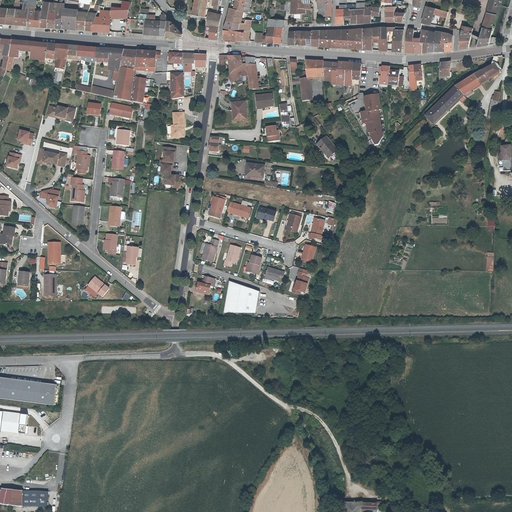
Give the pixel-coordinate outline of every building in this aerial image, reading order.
[(21,0),(20,0),(16,0),(14,8),(17,8),(15,24),(28,25),(31,9),(25,9),(20,9),(21,0)] [(49,26),(51,10),(48,10),(49,0),(45,0),(45,7),(44,8),(44,9),(44,10),(43,19),(42,24),(42,25),(49,26)] [(195,0),(193,14),(205,16),(208,0),(212,0),(212,4),(218,6),(219,0),(195,0)] [(245,0),(231,0),(231,3),(230,8),(235,9),(244,11),(245,0)] [(381,7),(380,12),(387,12),(386,22),(395,21),(395,16),(395,13),(405,13),(407,6),(396,5),(396,6),(395,8),(392,7),(392,1),(387,0),(386,0),(381,0),(381,3),(381,7)] [(491,3),(489,2),(487,11),(480,36),(479,39),(477,45),(489,44),(489,41),(491,41),(491,40),(491,38),(492,37),(492,36),(491,36),(492,30),(494,30),(495,25),(493,24),(496,13),(498,14),(499,12),(501,0),(491,0),(491,2),(491,3)] [(128,16),(129,1),(120,2),(121,4),(104,6),(104,13),(103,15),(102,30),(111,31),(111,18),(128,17),(128,16)] [(310,3),(292,2),(293,13),(297,13),(303,13),(306,13),(306,8),(311,8),(310,3)] [(426,6),(446,10),(446,6),(428,2),(427,2),(426,6)] [(65,10),(65,5),(65,4),(63,4),(55,3),(54,4),(54,11),(58,11),(56,27),(63,27),(65,10)] [(37,10),(38,5),(32,4),(31,9),(28,25),(35,25),(36,19),(37,10)] [(94,30),(97,18),(100,6),(97,5),(95,14),(91,13),(87,29),(94,30)] [(447,11),(446,10),(426,6),(426,7),(423,22),(430,23),(432,13),(446,16),(447,11)] [(0,22),(7,23),(9,8),(1,7),(0,10),(0,11),(0,22)] [(380,16),(380,12),(381,7),(366,7),(365,9),(365,15),(364,22),(371,22),(372,16),(380,16)] [(14,8),(9,8),(7,23),(15,24),(17,8),(14,8)] [(227,19),(242,22),(242,19),(244,11),(235,9),(234,16),(228,15),(228,16),(227,19)] [(345,16),(345,9),(337,9),(336,23),(344,23),(345,16)] [(358,16),(358,9),(347,9),(345,9),(345,16),(352,16),(352,23),(358,22),(358,16)] [(44,10),(37,10),(36,19),(35,25),(42,25),(42,24),(43,19),(44,10)] [(58,11),(54,11),(51,10),(49,26),(56,27),(58,11)] [(78,17),(79,11),(73,11),(65,10),(63,27),(77,28),(78,21),(78,17)] [(87,29),(91,13),(90,13),(79,11),(78,17),(78,21),(77,28),(87,29)] [(212,25),(211,31),(210,37),(218,38),(220,25),(221,20),(222,14),(218,14),(209,12),(208,20),(207,24),(212,25)] [(395,16),(395,21),(402,22),(405,13),(395,13),(395,16)] [(102,30),(103,15),(101,15),(101,18),(97,18),(94,30),(102,30)] [(161,24),(161,20),(156,20),(146,19),(145,33),(161,35),(161,24)] [(240,27),(242,22),(227,19),(225,29),(224,39),(237,39),(238,33),(238,32),(239,31),(239,30),(240,27)] [(284,23),(284,20),(269,19),(269,23),(269,26),(275,27),(283,27),(283,26),(284,26),(284,23)] [(251,20),(247,20),(246,23),(242,22),(240,27),(239,30),(239,31),(238,32),(238,33),(237,39),(249,40),(251,20)] [(172,21),(168,21),(168,34),(168,35),(182,36),(183,34),(172,21)] [(470,43),(473,27),(463,25),(462,29),(460,36),(460,48),(469,46),(470,43)] [(275,28),(269,27),(269,33),(268,33),(268,36),(264,36),(264,41),(267,42),(275,42),(275,28)] [(382,41),(380,41),(380,49),(388,50),(389,42),(394,43),(394,50),(402,50),(404,28),(401,28),(394,28),(392,28),(386,27),(382,28),(382,41)] [(192,29),(192,37),(204,36),(203,28),(192,29)] [(382,41),(382,28),(376,28),(364,29),(363,48),(373,48),(373,38),(380,38),(380,41),(382,41)] [(406,51),(423,51),(423,43),(421,43),(421,38),(414,38),(414,29),(410,29),(408,29),(406,43),(406,51)] [(320,45),(319,31),(312,30),(312,32),(312,44),(320,45)] [(327,45),(327,30),(319,31),(320,45),(327,45)] [(335,46),(336,30),(334,30),(327,30),(327,45),(335,46)] [(423,43),(423,51),(428,50),(429,42),(427,42),(428,31),(423,30),(422,30),(421,38),(421,43),(423,43)] [(296,43),(296,31),(291,31),(290,31),(289,32),(288,39),(288,44),(296,43)] [(434,50),(435,32),(428,31),(427,42),(429,42),(428,50),(434,50)] [(435,31),(435,32),(434,50),(444,50),(445,41),(442,41),(442,31),(436,31),(435,31)] [(445,41),(444,50),(452,48),(452,41),(453,35),(450,33),(442,31),(442,41),(445,41)] [(4,68),(6,69),(8,69),(10,55),(13,41),(3,40),(2,49),(5,50),(3,56),(6,57),(4,68)] [(13,41),(10,55),(20,57),(21,51),(26,51),(32,52),(33,43),(13,41)] [(47,53),(49,44),(33,43),(32,52),(33,52),(47,53)] [(58,58),(61,45),(49,44),(47,53),(46,56),(53,57),(58,58)] [(68,56),(70,46),(61,45),(58,58),(56,67),(65,69),(68,56)] [(70,46),(68,56),(77,57),(79,47),(70,46)] [(95,58),(97,48),(84,47),(82,57),(95,58)] [(123,55),(124,50),(97,48),(95,58),(117,59),(114,69),(119,70),(122,60),(123,55)] [(131,101),(132,101),(135,82),(136,77),(136,76),(137,70),(138,70),(146,70),(155,71),(156,57),(160,57),(161,52),(124,50),(123,55),(122,60),(119,70),(113,99),(131,101)] [(178,61),(178,63),(184,63),(184,62),(183,53),(170,52),(169,60),(178,61)] [(183,53),(184,62),(190,62),(195,62),(195,67),(207,67),(207,54),(183,53)] [(474,74),(481,83),(486,79),(486,78),(497,70),(496,68),(497,66),(495,63),(498,55),(493,56),(490,63),(489,67),(474,74)] [(242,65),(240,57),(227,56),(230,74),(242,65)] [(249,89),(257,88),(252,57),(245,57),(249,89)] [(314,78),(314,60),(306,60),(306,72),(307,78),(314,78)] [(323,80),(332,80),(332,73),(323,73),(323,63),(323,61),(314,60),(314,78),(323,78),(323,80)] [(440,62),(439,76),(449,76),(451,61),(440,62)] [(345,84),(345,62),(337,62),(337,64),(332,64),(332,73),(332,80),(331,84),(345,84)] [(352,83),(352,79),(353,63),(345,62),(345,84),(345,97),(347,97),(348,83),(352,83)] [(332,73),(332,64),(323,63),(323,73),(332,73)] [(360,79),(361,63),(353,63),(352,79),(360,79)] [(413,65),(416,81),(422,80),(420,64),(413,65)] [(390,70),(390,67),(380,66),(380,83),(390,82),(390,70)] [(390,70),(390,82),(390,89),(398,89),(398,88),(399,75),(399,71),(390,70)] [(172,99),(185,97),(184,73),(172,73),(171,73),(172,99)] [(481,83),(474,74),(472,75),(467,77),(453,87),(457,90),(464,95),(465,95),(472,89),(481,83)] [(135,82),(132,101),(143,103),(147,79),(136,77),(135,82)] [(310,100),(307,78),(300,79),(300,83),(300,85),(301,94),(302,100),(303,101),(310,100)] [(91,88),(90,94),(98,96),(100,82),(92,80),(91,88)] [(78,85),(78,91),(86,93),(90,94),(91,88),(78,85)] [(464,95),(457,90),(453,87),(444,96),(439,102),(449,110),(458,101),(464,95)] [(472,89),(465,95),(467,97),(474,92),(472,89)] [(265,107),(269,107),(273,106),(272,94),(256,96),(257,106),(265,106),(265,107)] [(379,94),(365,96),(367,110),(361,111),(362,117),(365,116),(366,121),(367,121),(368,132),(370,131),(372,138),(375,144),(378,143),(383,136),(379,109),(381,108),(379,94)] [(468,99),(464,95),(458,101),(462,104),(468,99)] [(498,97),(494,96),(492,96),(492,97),(491,99),(490,103),(497,105),(498,97)] [(232,103),(233,110),(234,110),(235,120),(247,119),(244,101),(232,103)] [(439,102),(427,117),(436,124),(449,110),(439,102)] [(131,117),(133,106),(112,103),(110,115),(131,117)] [(153,104),(148,104),(147,103),(147,106),(146,106),(144,117),(151,118),(153,104)] [(100,116),(101,106),(89,104),(88,115),(100,116)] [(296,126),(297,126),(295,118),(290,119),(290,116),(288,117),(286,104),(280,105),(282,119),(283,127),(295,127),(296,126)] [(52,105),(49,114),(57,116),(57,114),(74,119),(76,113),(74,113),(75,109),(69,107),(68,108),(59,106),(59,107),(52,105)] [(172,125),(172,137),(185,136),(184,130),(183,130),(183,127),(184,127),(184,125),(185,125),(185,112),(174,112),(174,125),(172,125)] [(406,121),(413,115),(411,112),(403,118),(406,121)] [(321,124),(314,116),(311,117),(312,122),(307,123),(308,127),(321,124)] [(277,134),(277,130),(277,127),(276,125),(267,126),(267,127),(269,141),(280,139),(279,134),(277,134)] [(17,140),(23,142),(23,144),(31,145),(33,134),(29,133),(30,132),(20,129),(17,140)] [(129,145),(131,131),(119,129),(117,144),(129,145)] [(220,137),(212,136),(210,151),(219,152),(219,149),(219,145),(220,137)] [(338,150),(327,136),(318,144),(324,152),(325,151),(330,157),(338,150)] [(420,142),(414,147),(418,151),(424,145),(420,142)] [(504,171),(511,170),(511,152),(511,146),(502,147),(502,154),(499,154),(499,161),(503,161),(504,171)] [(176,148),(164,147),(163,151),(165,152),(164,160),(161,160),(160,164),(163,165),(161,174),(166,174),(165,184),(174,185),(174,187),(178,187),(180,175),(175,174),(175,175),(171,175),(171,170),(172,166),(173,166),(174,157),(175,153),(176,148)] [(46,150),(40,148),(36,162),(43,164),(43,162),(46,152),(46,150)] [(124,168),(126,151),(115,150),(113,167),(124,168)] [(86,170),(87,167),(88,156),(86,156),(86,152),(78,151),(76,169),(86,170)] [(48,163),(52,164),(64,166),(67,154),(59,153),(58,155),(46,152),(43,162),(48,163)] [(16,168),(17,163),(19,164),(21,155),(10,153),(6,166),(16,168)] [(248,164),(247,176),(264,179),(266,166),(248,164)] [(82,178),(71,177),(71,184),(73,184),(71,200),(81,202),(82,191),(83,186),(82,186),(83,185),(81,184),(82,178)] [(113,185),(112,195),(112,196),(122,197),(125,179),(116,178),(115,182),(113,181),(113,185)] [(336,196),(350,198),(352,192),(354,190),(345,181),(336,196)] [(26,193),(35,193),(35,184),(26,185),(26,193)] [(56,208),(59,191),(50,190),(42,192),(41,197),(47,198),(46,203),(51,207),(56,208)] [(0,216),(8,217),(8,212),(9,207),(10,208),(11,203),(8,203),(8,199),(6,197),(0,196),(0,216)] [(215,204),(214,204),(210,218),(220,221),(226,200),(217,197),(215,204)] [(231,202),(228,212),(249,218),(252,208),(231,202)] [(85,207),(74,206),(72,223),(83,225),(85,207)] [(111,206),(110,213),(112,213),(111,225),(119,226),(121,207),(111,206)] [(259,216),(268,219),(276,221),(279,212),(262,207),(259,216)] [(298,216),(294,215),(293,214),(289,227),(288,226),(287,230),(299,234),(304,218),(304,215),(298,213),(298,216)] [(312,233),(311,237),(322,240),(327,221),(317,218),(313,233),(312,233)] [(11,237),(13,237),(14,237),(15,229),(5,228),(4,235),(2,235),(1,245),(10,246),(11,237)] [(116,254),(118,234),(107,233),(106,249),(109,250),(109,253),(116,254)] [(211,245),(207,244),(204,252),(203,258),(213,261),(219,241),(213,239),(211,245)] [(49,243),(49,247),(50,247),(50,264),(60,264),(61,243),(49,243)] [(226,259),(224,264),(231,266),(232,261),(237,262),(241,248),(231,245),(227,260),(226,259)] [(302,260),(313,263),(317,248),(307,245),(302,260)] [(135,265),(135,261),(136,254),(135,253),(136,247),(128,246),(126,264),(135,265)] [(251,263),(248,272),(258,275),(263,258),(253,255),(251,263)] [(273,279),(279,281),(280,279),(283,281),(286,273),(268,267),(265,277),(273,279)] [(203,270),(202,274),(206,275),(216,277),(216,278),(221,279),(220,280),(221,281),(222,277),(203,270)] [(20,277),(19,276),(18,286),(23,286),(28,287),(30,274),(21,273),(20,277)] [(298,284),(296,290),(302,292),(306,294),(311,276),(300,273),(299,276),(300,277),(298,284)] [(47,280),(47,296),(57,296),(56,275),(45,275),(45,280),(47,280)] [(216,277),(206,275),(205,280),(203,279),(203,283),(211,285),(215,286),(216,278),(216,277)] [(103,297),(110,289),(96,277),(89,285),(103,297)] [(260,292),(229,280),(223,313),(256,313),(260,292)] [(211,285),(203,283),(199,282),(198,291),(210,294),(211,285)] [(301,296),(302,292),(296,290),(298,284),(296,283),(293,293),(301,296)] [(197,315),(197,307),(187,308),(188,316),(197,315)] [(0,398),(56,406),(58,385),(0,377),(0,398)] [(1,431),(27,434),(29,414),(3,411),(1,431)] [(0,504),(5,505),(12,506),(39,507),(40,491),(13,490),(7,490),(0,488),(0,504)] [(50,492),(40,491),(39,507),(48,508),(50,492)] [(360,511),(361,510),(375,511),(375,503),(342,502),(342,511),(360,511)]
